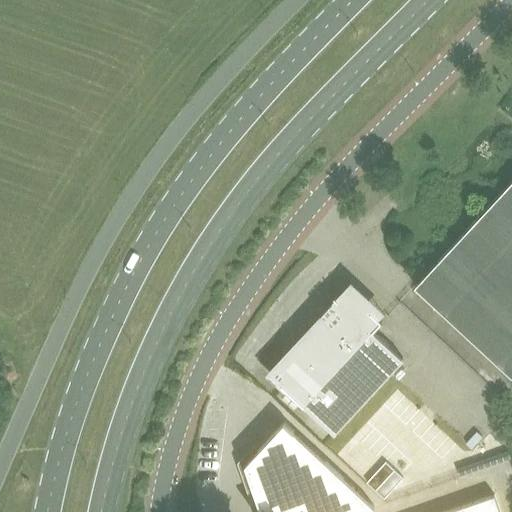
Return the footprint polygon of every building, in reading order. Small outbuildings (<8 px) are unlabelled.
[(511,180),(415,285),(511,374),(511,180)] [(382,320),(379,317),(371,310),(356,296),(347,296),(342,302),(342,301),(273,376),(304,404),(335,432),(404,358),(373,330),(382,320)] [(374,506),(285,423),(282,419),(245,458),(263,511),(356,511),(366,509),(374,506)] [(477,431),(466,443),(472,448),(483,436),(477,431)] [(403,478),(386,462),(367,482),(384,498),(403,478)] [(499,511),(493,493),(439,511),(367,511),(366,509),(356,511),(499,511)]
